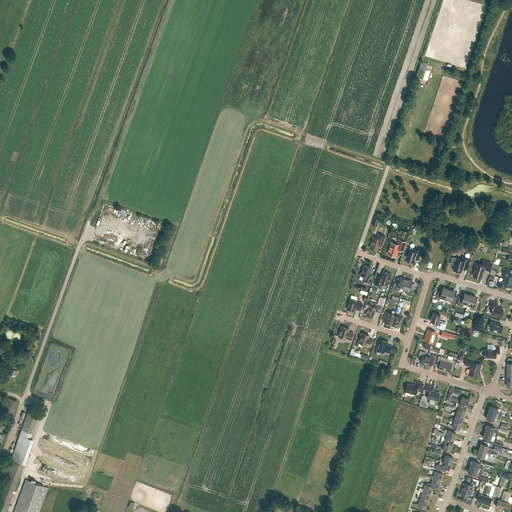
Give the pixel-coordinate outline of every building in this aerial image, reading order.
[(416,77),(423,80),(426,71),(419,68),(416,77)] [(383,245),(386,237),(378,234),(377,238),(373,236),(370,247),(377,250),(379,243),(383,245)] [(403,250),(405,242),(399,239),(397,244),(391,242),(387,253),(395,256),(398,249),(403,250)] [(511,253),(509,252),(510,249),(503,247),(501,252),(508,255),(507,260),(511,261),(511,264),(511,265),(511,253)] [(413,262),(414,258),(418,259),(419,256),(421,250),(414,248),(414,251),(408,249),(407,251),(408,253),(407,255),(405,255),(404,259),(413,262)] [(461,272),(462,268),(466,269),(467,265),(469,259),(462,257),(461,260),(457,258),(453,270),(454,270),(454,271),(456,272),(457,271),(461,272)] [(489,270),(491,263),(483,260),(482,264),(476,263),(474,268),(475,268),(473,276),(481,278),(484,269),(489,270)] [(370,271),(372,267),(364,265),(362,271),(360,275),(364,276),(363,281),(370,283),(373,276),(369,274),(370,274),(370,272),(370,271)] [(503,278),(511,280),(511,274),(510,273),(511,270),(503,268),(501,273),(504,274),(503,278)] [(377,276),(374,283),(381,286),(381,287),(387,289),(387,288),(388,288),(388,287),(387,287),(388,284),(387,284),(391,274),(383,271),(381,277),(377,275),(377,276)] [(403,289),(406,279),(400,277),(398,284),(394,282),(392,289),(397,291),(400,288),(403,289)] [(511,280),(503,278),(502,282),(499,281),(497,287),(505,289),(506,286),(511,287),(511,286),(511,280)] [(406,279),(403,289),(406,290),(406,294),(412,296),(414,289),(410,288),(412,281),(406,279)] [(446,299),(449,289),(443,287),(441,292),(438,291),(436,298),(439,299),(440,297),(446,299)] [(449,289),(446,299),(452,300),(451,303),(454,304),(456,297),(453,296),(455,291),(449,289)] [(467,304),(470,295),(464,293),(462,299),(459,298),(457,305),(463,307),(464,303),(467,304)] [(470,295),(467,304),(470,305),(469,309),(475,310),(477,304),(474,303),(476,296),(470,295)] [(367,304),(365,308),(368,309),(366,315),(369,316),(370,317),(372,318),(372,317),(373,317),(374,314),(375,314),(376,311),(380,313),(383,306),(385,298),(380,297),(378,304),(375,303),(374,307),(369,305),(367,304)] [(360,310),(362,304),(357,302),(357,301),(350,299),(347,309),(354,311),(355,308),(360,310)] [(501,316),(502,313),(503,312),(504,310),(503,309),(500,308),(500,307),(497,306),(498,303),(491,301),(489,307),(492,308),(491,313),(501,316)] [(385,322),(391,324),(394,315),(386,312),(384,315),(383,321),(385,322)] [(395,312),(394,315),(391,324),(400,326),(403,318),(400,317),(401,314),(395,312)] [(444,329),(446,322),(439,320),(440,315),(433,312),(430,321),(436,323),(435,326),(444,329)] [(491,318),(489,325),(491,326),(490,330),(500,333),(503,325),(499,324),(500,321),(497,320),(491,318)] [(351,340),(354,333),(348,331),(349,329),(342,326),(339,336),(346,339),(346,338),(351,340)] [(425,337),(424,339),(425,339),(424,341),(432,343),(433,341),(437,342),(438,337),(434,335),(436,331),(428,329),(426,336),(425,337)] [(371,346),(373,340),(368,338),(369,335),(362,333),(359,342),(366,345),(366,344),(371,346)] [(390,353),(392,346),(387,344),(388,342),(380,339),(376,350),(384,352),(385,351),(390,353)] [(496,349),(484,349),(484,350),(482,350),(481,351),(481,353),(482,354),(483,354),(484,354),(484,357),(491,357),(491,358),(496,358),(496,353),(500,353),(499,347),(496,347),(496,349)] [(425,365),(428,355),(425,355),(426,352),(420,350),(418,356),(421,357),(419,363),(425,365)] [(428,355),(425,365),(430,367),(432,361),(435,362),(437,356),(432,354),(431,356),(428,355)] [(443,370),(447,358),(439,356),(437,361),(440,362),(438,369),(441,370),(441,369),(443,370)] [(447,358),(443,370),(446,371),(445,371),(449,372),(451,366),(454,367),(455,361),(447,358)] [(479,369),(481,364),(473,361),(474,360),(467,358),(465,364),(469,366),(469,364),(472,365),(469,373),(472,375),(471,377),(476,378),(477,375),(479,369)] [(421,391),(423,384),(416,381),(415,385),(411,384),(411,385),(407,383),(407,384),(406,384),(406,385),(405,386),(405,387),(406,388),(405,391),(416,394),(417,389),(421,390),(421,391)] [(437,400),(440,393),(436,392),(436,391),(433,390),(434,387),(427,385),(425,391),(429,392),(427,397),(437,400)] [(460,402),(467,405),(470,398),(462,396),(460,401),(451,398),(452,393),(449,392),(447,399),(450,400),(456,402),(460,403),(460,402)] [(2,410),(13,413),(16,400),(6,397),(2,410)] [(465,410),(467,405),(460,402),(460,403),(458,407),(454,405),(454,408),(458,409),(458,408),(465,410)] [(498,408),(490,405),(488,412),(501,416),(502,413),(499,412),(498,413),(496,413),(498,408)] [(463,416),(465,410),(458,408),(458,409),(456,413),(453,411),(452,414),(456,415),(456,414),(463,416)] [(500,419),(501,416),(488,412),(486,418),(494,420),(495,416),(497,417),(497,418),(500,419)] [(461,422),(463,416),(456,414),(456,415),(454,419),(451,417),(450,420),(454,421),(454,420),(461,422)] [(459,429),(461,422),(454,420),(454,421),(452,425),(449,423),(448,426),(452,427),(452,426),(459,429)] [(485,431),(497,435),(499,432),(496,431),(495,432),(493,432),(494,427),(487,424),(485,431)] [(446,436),(454,439),(456,433),(449,430),(447,435),(443,434),(443,433),(439,431),(438,434),(446,437),(446,436)] [(496,438),(497,435),(485,431),(483,437),(490,440),(492,435),(494,436),(493,437),(496,438)] [(452,445),(454,439),(446,436),(446,437),(445,441),(441,440),(440,442),(444,443),(444,442),(452,445)] [(450,451),(452,445),(444,442),(444,443),(443,447),(439,446),(438,448),(442,449),(443,448),(450,451)] [(481,443),(479,449),(491,453),(497,455),(499,451),(490,448),(487,449),(488,445),(481,443)] [(493,448),(501,450),(500,452),(501,452),(501,453),(503,454),(507,452),(508,449),(502,447),(494,445),(493,448)] [(490,457),(491,453),(479,449),(476,455),(484,458),(486,453),(488,454),(487,456),(490,457)] [(443,461),(451,463),(453,457),(446,455),(444,459),(440,458),(439,460),(443,462),(443,461)] [(14,459),(13,462),(8,475),(9,476),(5,488),(3,492),(0,501),(0,511),(6,511),(19,479),(23,465),(24,463),(14,459)] [(470,466),(482,470),(484,467),(481,466),(480,468),(478,467),(479,463),(472,460),(470,466)] [(449,469),(451,463),(443,461),(443,462),(442,465),(437,464),(436,468),(445,471),(446,468),(449,469)] [(482,470),(470,466),(468,472),(475,475),(477,470),(479,471),(478,473),(484,475),(485,471),(482,470)] [(432,478),(441,481),(443,474),(435,471),(433,476),(429,475),(429,477),(432,478)] [(426,484),(433,487),(438,489),(441,481),(432,478),(431,483),(427,483),(426,484)] [(39,511),(48,487),(26,479),(13,511),(39,511)] [(471,494),(472,489),(471,488),(472,485),(464,482),(462,489),(463,489),(461,495),(468,497),(470,493),(471,494)] [(488,485),(489,483),(486,482),(485,484),(482,494),(479,493),(477,500),(483,502),(488,485)] [(488,485),(483,502),(489,504),(491,497),(489,496),(492,486),(493,484),(489,483),(488,485)] [(425,484),(422,491),(431,494),(433,487),(426,484),(425,484)] [(502,508),(507,491),(504,490),(501,500),(498,499),(496,506),(502,508)] [(428,501),(431,494),(422,491),(420,499),(428,501)] [(507,491),(502,508),(508,510),(511,503),(508,502),(511,493),(507,491)] [(426,509),(428,501),(420,499),(418,503),(414,503),(414,505),(426,509)]
